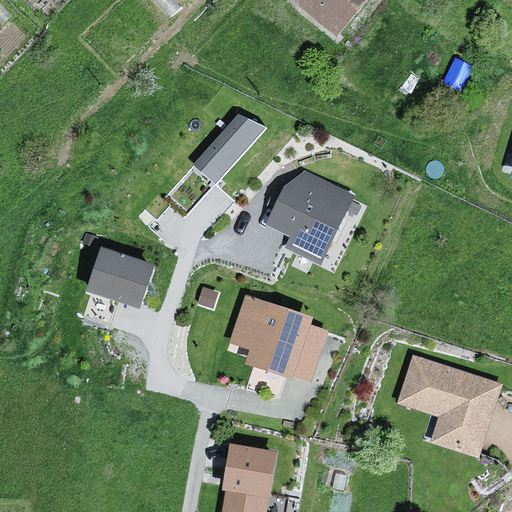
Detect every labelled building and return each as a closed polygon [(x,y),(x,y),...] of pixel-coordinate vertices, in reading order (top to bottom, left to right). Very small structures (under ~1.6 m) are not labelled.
[(356,0),(285,0),(278,10),(320,44),(356,0)] [(238,119),(196,167),(216,183),(263,131),(238,119)] [(354,196),(305,173),(280,226),(297,234),(291,248),(322,263),(354,196)] [(153,269),(102,253),(90,295),(140,310),(153,269)] [(313,318),(247,296),(230,349),(252,356),(248,366),(291,380),(295,374),(311,380),(327,334),(310,328),(313,318)] [(494,389),(405,360),(389,410),(429,423),(421,450),(470,465),(494,389)] [(270,511),(280,454),(230,446),(222,492),(232,493),(228,511),(270,511)]
